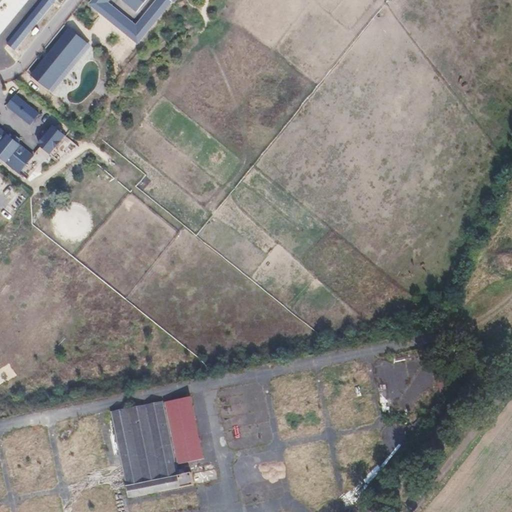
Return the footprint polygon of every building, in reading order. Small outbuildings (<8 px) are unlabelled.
[(55,0),(42,0),(7,44),(15,50),(55,0)] [(110,0),(91,0),(88,4),(139,44),(174,2),(171,0),(157,0),(137,25),(109,2),(110,0)] [(122,0),(137,12),(147,0),(122,0)] [(92,45),(71,27),(31,77),(51,94),(92,45)] [(97,84),(95,90),(106,93),(107,87),(97,84)] [(18,93),(7,106),(30,125),(41,111),(18,93)] [(55,125),(39,145),(53,155),(68,135),(55,125)] [(0,144),(8,134),(0,126),(0,144)] [(23,145),(8,134),(0,144),(0,156),(7,162),(23,145)] [(20,174),(35,156),(23,145),(7,162),(6,163),(20,174)] [(163,401),(112,410),(128,496),(180,486),(178,474),(163,401)] [(190,471),(178,474),(180,486),(193,484),(190,471)]
